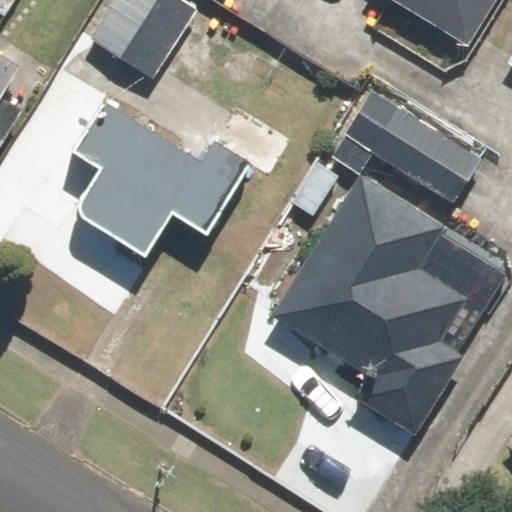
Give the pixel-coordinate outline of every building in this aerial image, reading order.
[(180,0),(116,0),(92,39),(155,77),(197,10),(180,0)] [(397,0),(467,42),(492,0),(397,0)] [(0,90),(15,66),(0,56),(0,90)] [(73,150),(101,167),(71,214),(145,260),(176,211),(208,229),(231,189),(251,202),(292,142),(237,106),(200,161),(101,102),(73,150)] [(397,109),(371,151),(447,198),(473,156),(397,109)] [(470,294),(428,272),(454,223),(357,172),(326,230),(316,226),(271,312),(419,390),(470,294)]
